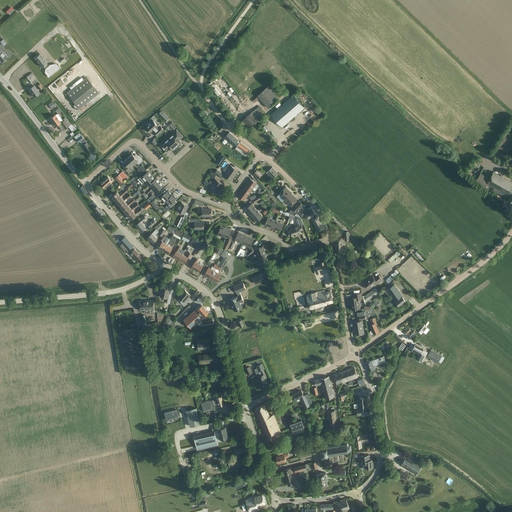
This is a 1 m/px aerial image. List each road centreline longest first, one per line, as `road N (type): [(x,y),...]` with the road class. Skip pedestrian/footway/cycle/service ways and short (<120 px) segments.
road 1 (tertiary): [(355,354),(511,232)]
road 2 (unclassified): [(259,154),(200,85),(253,0)]
road 3 (tertiary): [(243,407),(218,307),(162,265)]
road 4 (unclassified): [(0,302),(118,290),(162,265)]
road 5 (tertiary): [(356,493),(374,476),(380,452),(355,354)]
road 6 (tertiary): [(84,182),(0,79)]
